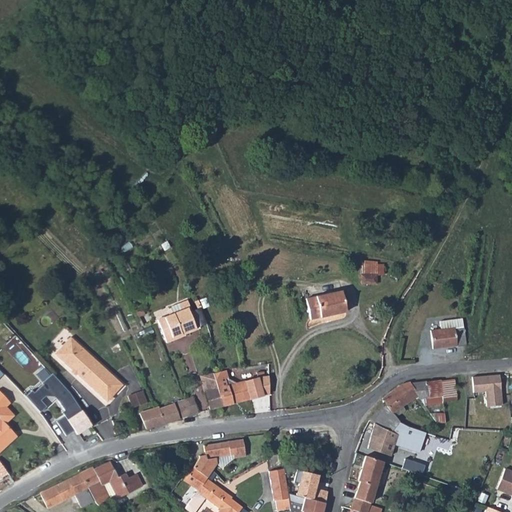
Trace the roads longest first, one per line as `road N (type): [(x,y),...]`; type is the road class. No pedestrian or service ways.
road 1 (track): [(391,382),(400,312),(451,229),(497,103),(287,0)]
road 2 (residential): [(0,503),(64,468),(149,439),(347,415)]
road 3 (residential): [(347,415),(391,382),(511,362)]
